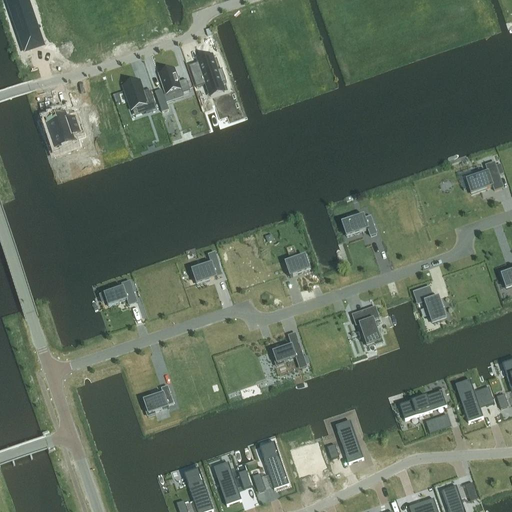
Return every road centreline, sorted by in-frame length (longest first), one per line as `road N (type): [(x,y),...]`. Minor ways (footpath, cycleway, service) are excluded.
road 1 (residential): [(511,216),(467,231),(464,250),(256,323),(242,308),(50,372)]
road 2 (residential): [(245,0),(200,15),(195,34),(0,97)]
road 3 (residential): [(307,511),(414,459),(511,452)]
road 4 (tertiary): [(0,222),(50,372)]
